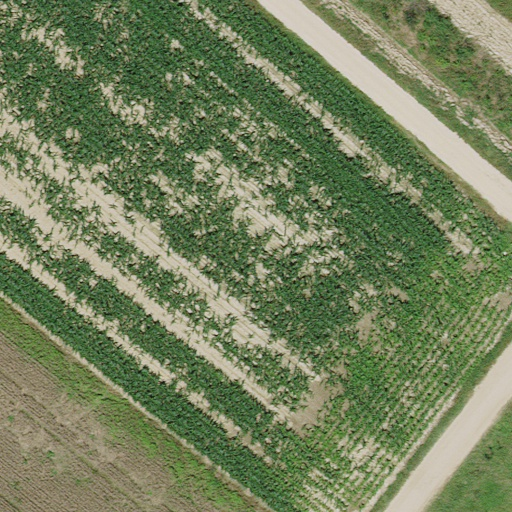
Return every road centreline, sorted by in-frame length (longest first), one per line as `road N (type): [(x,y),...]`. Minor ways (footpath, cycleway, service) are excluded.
road 1 (track): [(511,215),(262,0)]
road 2 (track): [(511,387),(415,511)]
